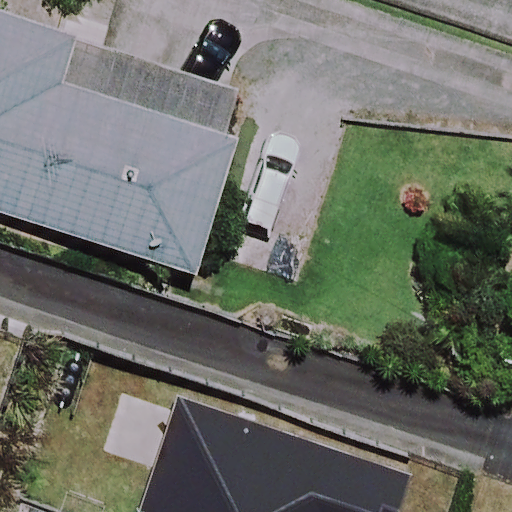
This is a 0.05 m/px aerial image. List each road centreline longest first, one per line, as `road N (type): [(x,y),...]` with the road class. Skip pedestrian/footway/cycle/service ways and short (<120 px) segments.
road 1 (unknown): [(468,511),(0,364)]
road 2 (unknown): [(511,79),(249,0)]
